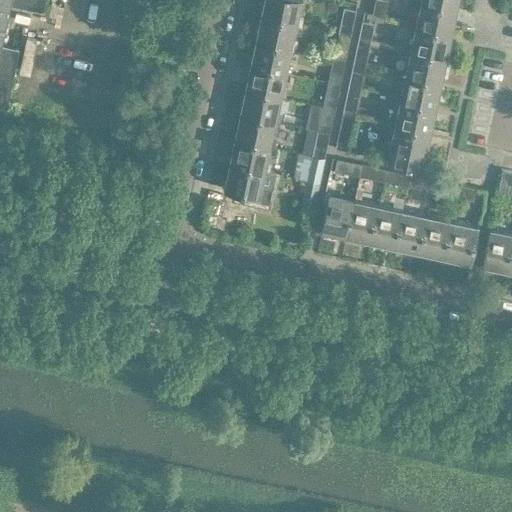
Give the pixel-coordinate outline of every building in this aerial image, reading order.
[(0,0),(0,120),(3,121),(18,48),(1,44),(10,2),(42,9),(43,0),(0,0)] [(262,0),(259,16),(296,23),(301,0),(262,0)] [(386,0),(374,0),(372,12),(384,15),(386,0)] [(432,0),(419,0),(414,22),(451,30),(457,5),(432,0)] [(340,21),(352,24),(355,8),(343,6),(340,21)] [(259,16),(254,40),(291,48),(296,23),(259,16)] [(374,22),(370,21),(362,20),(359,36),(370,38),(374,22)] [(414,22),(409,46),(446,54),(451,30),(414,22)] [(334,45),(347,48),(350,33),(338,30),(334,45)] [(254,40),(248,64),(286,72),(291,48),(254,40)] [(369,46),(357,44),(353,60),(365,63),(369,46)] [(446,54),(409,46),(404,71),(440,79),(446,54)] [(329,70),(341,73),(345,58),(333,55),(329,70)] [(248,64),(243,89),(280,97),(286,72),(248,64)] [(363,72),(351,69),(348,85),(360,87),(363,72)] [(404,71),(398,96),(435,104),(440,79),(404,71)] [(324,95),(336,98),(340,82),(327,79),(324,95)] [(243,89),(238,114),(275,122),(280,97),(243,89)] [(358,96),(346,94),(342,109),(354,111),(358,96)] [(398,96),(393,120),(430,128),(435,104),(398,96)] [(318,120),(331,122),(334,106),(322,104),(318,120)] [(238,114),(232,139),(270,147),(275,122),(238,114)] [(352,120),(341,118),(337,134),(349,136),(352,120)] [(430,128),(393,120),(384,160),(421,168),(430,128)] [(313,145),(325,148),(328,131),(316,129),(313,145)] [(232,139),(227,163),(264,171),(270,147),(232,139)] [(308,169),(320,172),(323,156),(311,153),(308,169)] [(349,173),(351,162),(336,158),(334,170),(349,173)] [(264,171),(227,163),(222,188),(236,191),(234,203),(255,208),(256,201),(268,204),(271,188),(261,186),(264,171)] [(374,179),(376,167),(360,164),(358,175),(374,179)] [(398,184),(401,173),(385,169),(382,180),(398,184)] [(496,194),(511,196),(511,172),(501,170),(496,194)] [(423,190),(425,178),(409,175),(407,186),(423,190)] [(302,194),(315,196),(318,180),(306,178),(302,194)] [(448,195),(451,184),(434,180),(432,191),(448,195)] [(473,200),(475,189),(459,185),(456,197),(473,200)] [(345,235),(353,198),(327,192),(319,230),(345,235)] [(369,240),(377,203),(353,198),(345,235),(369,240)] [(377,203),(369,240),(394,246),(402,208),(377,203)] [(419,251),(427,214),(402,208),(394,246),(419,251)] [(427,214),(419,251),(443,256),(451,219),(427,214)] [(443,256),(469,262),(477,224),(451,219),(443,256)] [(481,264),(507,270),(511,245),(511,232),(489,227),(481,264)]
